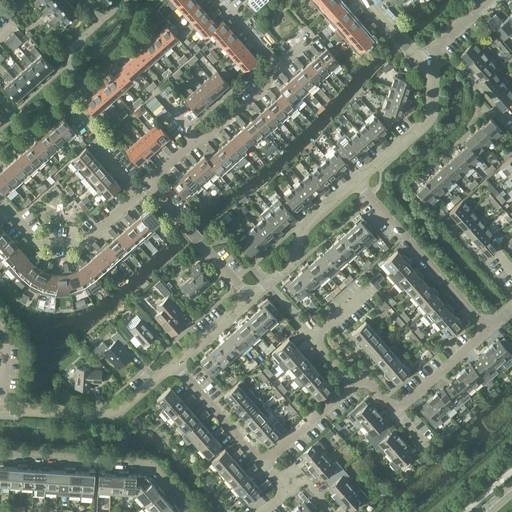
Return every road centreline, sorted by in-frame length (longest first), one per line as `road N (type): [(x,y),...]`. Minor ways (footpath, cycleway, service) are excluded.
road 1 (residential): [(230,11),(277,66),(148,183)]
road 2 (residential): [(0,456),(141,465),(190,511)]
road 3 (residential): [(486,330),(354,183)]
road 4 (residential): [(2,410),(113,412),(174,365)]
road 5 (residential): [(0,200),(36,240),(84,242),(135,194)]
road 6 (residential): [(249,298),(291,261),(308,224),(354,183)]
road 7 (residential): [(354,183),(427,116),(431,84),(419,61)]
road 8 (residential): [(352,384),(316,338),(372,286)]
road 9 (residential): [(263,458),(174,365)]
road 10 (residential): [(395,411),(486,330)]
